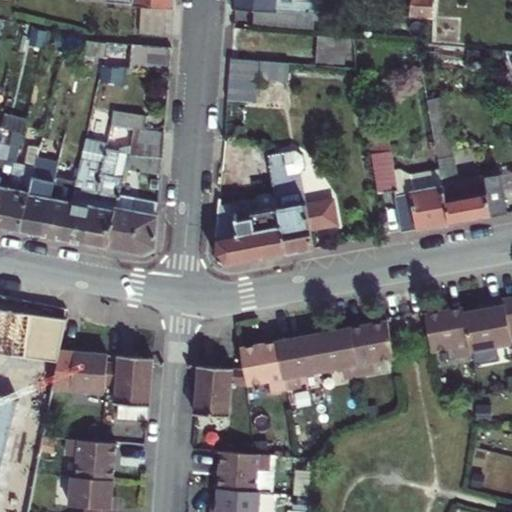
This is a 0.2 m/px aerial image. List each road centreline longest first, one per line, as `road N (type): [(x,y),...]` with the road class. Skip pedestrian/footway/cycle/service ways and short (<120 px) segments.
road 1 (residential): [(182,295),(247,294),(511,246)]
road 2 (residential): [(182,295),(200,0)]
road 3 (residential): [(166,511),(182,295)]
road 4 (residential): [(0,262),(182,295)]
